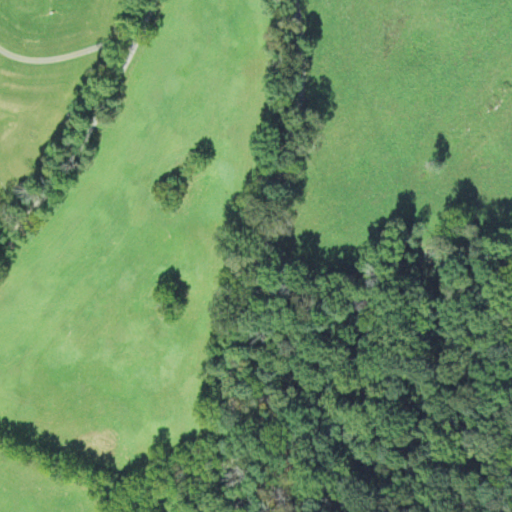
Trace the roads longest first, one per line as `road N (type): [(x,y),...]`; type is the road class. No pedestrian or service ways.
road 1 (residential): [(242,511),(230,372),(303,141),(296,0)]
road 2 (residential): [(149,0),(123,64),(0,253)]
